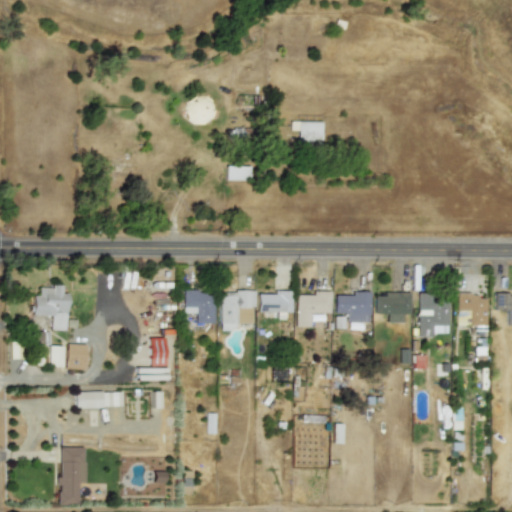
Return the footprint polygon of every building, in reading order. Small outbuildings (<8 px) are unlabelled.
[(295,130),(295,146),(319,145),(319,121),(287,121),(287,130),(295,130)] [(223,180),(247,180),(247,166),(224,165),(223,180)] [(31,296),(31,315),(50,316),(49,330),(64,331),(66,294),(59,294),(59,287),(37,286),(37,296),(31,296)] [(194,324),(212,323),(211,290),(181,291),(181,313),(194,313),(194,324)] [(255,293),(255,311),(289,312),(290,291),(273,290),(273,294),(255,293)] [(217,291),(218,331),(233,331),(233,324),(251,323),(250,291),(217,291)] [(329,291),(312,291),(312,294),(294,294),(294,325),(309,325),(309,313),(329,313),(329,291)] [(367,321),(368,291),(351,291),(351,295),(333,295),(333,311),(344,312),(344,321),(367,321)] [(385,314),(385,322),(400,322),(400,314),(407,314),(407,291),(382,292),(382,296),(372,296),(373,314),(385,314)] [(511,292),(493,293),(493,310),(505,310),(505,324),(511,323),(511,292)] [(466,325),(484,325),(484,294),(455,294),(455,310),(466,310),(466,325)] [(430,336),(430,325),(446,325),(446,295),(415,295),(416,337),(430,336)] [(147,366),(163,366),(162,338),(146,338),(147,366)] [(83,370),(84,345),(64,344),(64,369),(83,370)] [(46,367),(60,367),(61,347),(47,346),(46,367)] [(411,366),(422,367),(422,356),(412,355),(411,366)] [(72,392),(73,408),(109,408),(109,392),(72,392)] [(330,443),(339,443),(339,424),(330,424),(330,443)] [(75,504),(75,482),(81,482),(81,447),(57,447),(57,476),(55,476),(55,504),(75,504)]
